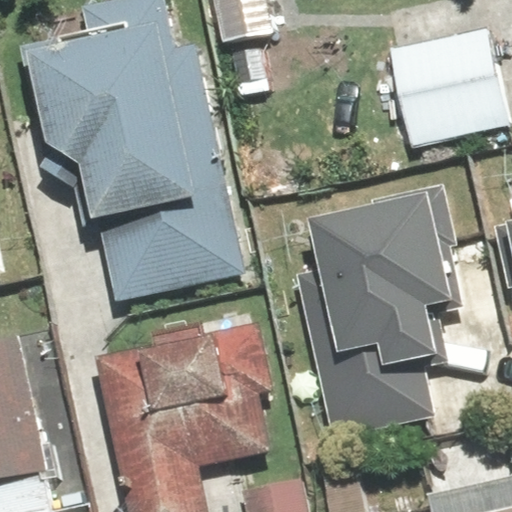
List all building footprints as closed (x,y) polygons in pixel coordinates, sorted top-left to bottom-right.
[(252,283),(200,51),(181,56),(168,0),(155,0),(87,15),(92,40),(25,55),(33,97),(40,96),(53,161),(88,184),(117,313),(252,283)] [(282,0),(228,0),(241,47),(291,34),(282,0)] [(511,118),(493,34),(394,56),(416,156),(511,134),(511,118)] [(312,272),(348,429),(441,408),(430,361),(455,355),(445,311),(476,304),(463,245),(469,244),(454,178),(385,193),(388,206),(328,220),(339,265),(312,272)] [(0,228),(0,285),(12,283),(0,228)] [(252,329),(99,361),(130,511),(213,511),(206,475),(279,459),(252,329)] [(0,511),(50,511),(44,479),(54,477),(25,344),(0,349),(0,511)] [(371,511),(364,474),(325,481),(331,511),(371,511)] [(311,511),(306,483),(244,495),(247,511),(311,511)]
